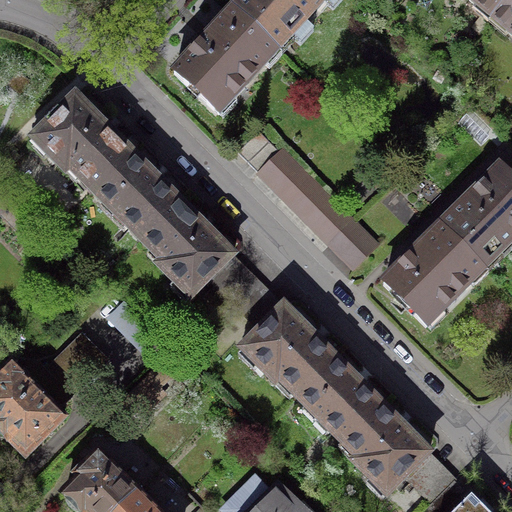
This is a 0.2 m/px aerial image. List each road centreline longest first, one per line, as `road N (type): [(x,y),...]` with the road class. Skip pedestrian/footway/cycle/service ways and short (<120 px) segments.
road 1 (residential): [(108,72),(476,439)]
road 2 (residential): [(0,4),(59,26),(108,72)]
